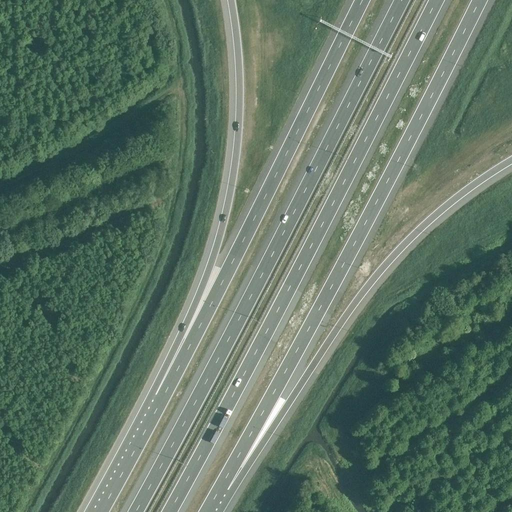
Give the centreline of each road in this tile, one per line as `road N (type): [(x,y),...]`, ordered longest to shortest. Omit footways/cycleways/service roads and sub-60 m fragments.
road 1 (motorway): [(168,511),(437,0)]
road 2 (motorway): [(400,0),(134,511)]
road 3 (motorway): [(216,494),(480,0)]
road 4 (motorway): [(216,494),(404,244),(511,161)]
road 5 (motorway): [(362,0),(162,398)]
road 6 (motorway): [(230,0),(239,97),(231,187),(162,398)]
road 7 (motorway): [(162,398),(100,511)]
